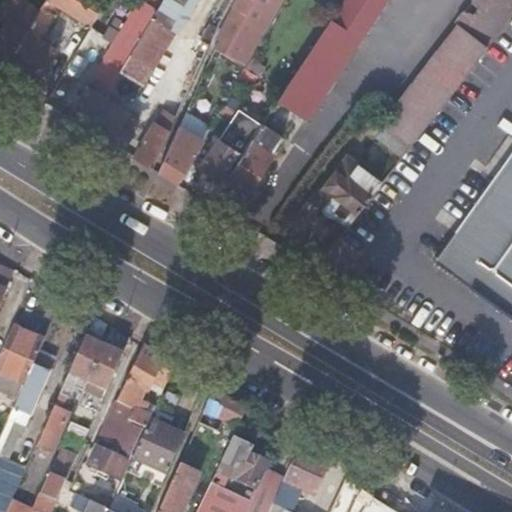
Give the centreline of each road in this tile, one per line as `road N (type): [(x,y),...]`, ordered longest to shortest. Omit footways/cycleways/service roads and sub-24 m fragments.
road 1 (primary): [(84,253),(254,340),(511,496)]
road 2 (primary): [(84,253),(499,511)]
road 3 (primary): [(511,466),(268,321),(111,211)]
road 4 (primary): [(511,444),(111,211)]
road 5 (primary): [(111,211),(0,147)]
